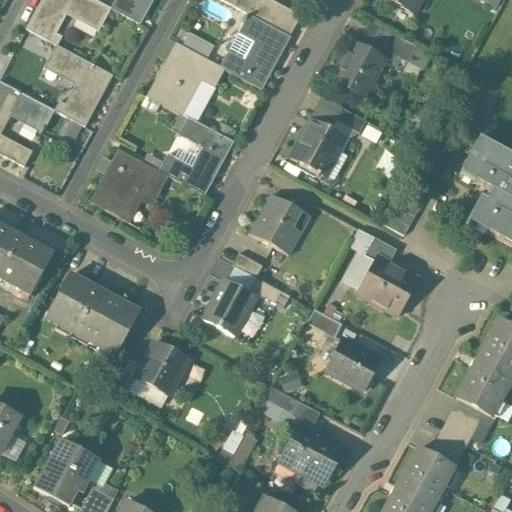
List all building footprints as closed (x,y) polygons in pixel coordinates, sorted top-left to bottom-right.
[(110,11),(89,0),(43,0),(26,32),(56,48),(57,48),(62,39),(56,36),(67,17),(98,34),(111,11),(110,11)] [(116,0),(110,11),(111,11),(140,27),(154,0),(116,0)] [(256,0),(228,0),(226,5),(247,17),(256,0)] [(280,7),(267,0),(256,0),(247,17),(248,17),(268,28),(280,7)] [(381,0),(413,17),(422,0),(381,0)] [(280,7),(268,28),(279,34),(290,13),(280,7)] [(290,13),(279,34),(289,39),(301,18),(290,13)] [(268,28),(248,17),(238,36),(258,47),(248,65),(228,54),(220,69),(224,72),(224,73),(261,93),(290,40),(289,39),(279,34),(268,28)] [(183,48),(209,58),(214,45),(188,34),(183,48)] [(416,49),(393,36),(384,52),(407,65),(416,49)] [(385,63),(353,45),(332,84),(364,101),(385,63)] [(176,46),(146,99),(182,118),(201,83),(214,90),(224,73),(224,72),(220,69),(176,46)] [(57,48),(56,48),(44,71),(75,88),(65,106),(60,103),(55,113),(85,129),(113,78),(57,48)] [(0,83),(0,155),(24,169),(32,154),(1,137),(10,119),(40,136),(43,131),(44,131),(55,113),(0,83)] [(366,124),(343,111),(336,123),(359,136),(366,124)] [(233,145),(188,120),(178,138),(201,151),(192,168),(168,156),(159,173),(163,176),(204,198),(233,145)] [(346,141),(311,122),(290,161),(324,180),(346,141)] [(220,124),(217,134),(234,139),(237,130),(220,124)] [(367,126),(361,136),(376,144),(382,134),(367,126)] [(511,159),(511,160),(478,141),(459,176),(485,190),(466,225),(511,249),(511,159)] [(159,173),(118,152),(90,204),(124,223),(139,195),(150,200),(163,176),(159,173)] [(401,197),(385,227),(404,238),(421,208),(401,197)] [(271,198),(249,236),(289,258),(310,219),(271,198)] [(0,226),(0,281),(30,298),(53,255),(0,226)] [(396,252),(373,240),(363,258),(374,264),(376,260),(388,266),(396,252)] [(263,268),(239,255),(232,267),(256,280),(263,268)] [(388,266),(376,260),(374,264),(356,296),(398,319),(417,282),(388,266)] [(111,299),(69,277),(46,319),(116,357),(128,333),(138,315),(111,299)] [(256,280),(249,292),(275,306),(282,294),(256,280)] [(224,283),(203,321),(235,338),(255,300),(224,283)] [(342,327),(314,312),(307,325),(334,340),(342,327)] [(138,315),(128,333),(138,338),(148,320),(138,315)] [(511,329),(498,322),(456,401),(461,404),(483,416),(490,420),(511,379),(511,329)] [(380,363),(342,342),(325,372),(364,393),(380,363)] [(188,362),(155,344),(142,367),(135,380),(136,381),(168,398),(188,362)] [(128,359),(111,390),(126,398),(136,381),(135,380),(142,367),(128,359)] [(286,394),(302,386),(295,371),(279,379),(286,394)] [(298,404),(272,389),(265,402),(291,416),(298,404)] [(461,404),(444,436),(466,448),(483,416),(461,404)] [(0,452),(18,418),(0,408),(0,452)] [(340,448),(299,426),(279,464),(320,485),(340,448)] [(231,430),(219,460),(243,470),(256,440),(231,430)] [(466,448),(444,436),(432,458),(453,469),(453,470),(454,470),(466,448)] [(100,463),(60,441),(34,489),(69,508),(84,481),(89,484),(100,463)] [(418,450),(384,511),(429,511),(453,470),(453,469),(432,458),(418,450)] [(107,511),(114,501),(93,490),(80,511),(107,511)] [(257,511),(285,511),(264,500),(257,511)] [(142,511),(126,503),(121,511),(142,511)]
